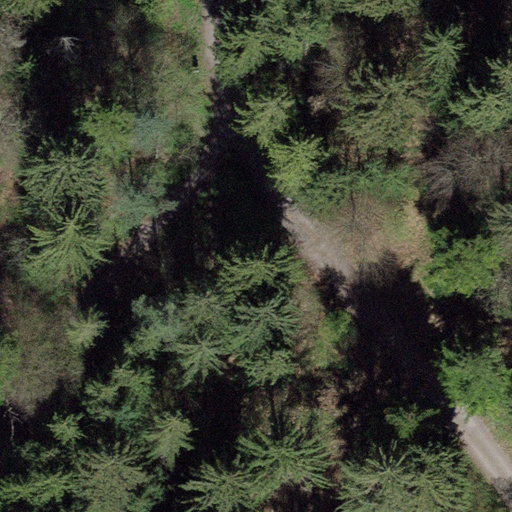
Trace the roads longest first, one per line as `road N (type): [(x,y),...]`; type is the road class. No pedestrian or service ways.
road 1 (track): [(511,464),(462,370),(294,167),(222,0)]
road 2 (track): [(294,167),(188,183),(0,475)]
